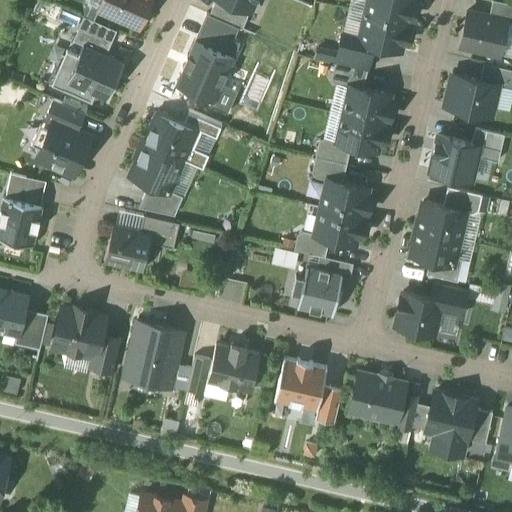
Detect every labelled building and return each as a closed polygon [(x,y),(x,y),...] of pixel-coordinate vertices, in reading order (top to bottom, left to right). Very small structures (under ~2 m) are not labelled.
[(102,0),(97,14),(140,32),(152,2),(145,0),(102,0)] [(219,0),(214,0),(209,14),(241,27),(248,12),(219,0)] [(219,0),(248,12),(252,0),(219,0)] [(367,0),(364,13),(407,23),(412,0),(367,0)] [(511,6),(492,2),(488,18),(505,22),(511,23),(511,6)] [(399,54),(407,23),(364,13),(357,44),(371,48),(399,54)] [(488,18),(466,13),(458,49),(496,58),(505,22),(488,18)] [(73,39),(83,43),(83,42),(106,52),(117,29),(84,15),(73,39)] [(337,40),(332,62),(367,70),(371,48),(357,44),(337,40)] [(95,93),(107,98),(124,60),(106,52),(83,42),(83,43),(78,54),(70,51),(63,69),(70,72),(66,80),(95,93)] [(511,73),(485,67),(482,84),(496,87),(511,90),(511,73)] [(482,84),(449,75),(442,104),(489,116),(496,87),(482,84)] [(95,93),(66,80),(62,88),(92,101),(95,93)] [(346,84),(339,112),(382,123),(389,95),(346,84)] [(44,118),(51,121),(52,117),(77,129),(85,111),(53,98),(44,118)] [(218,124),(185,108),(178,121),(197,130),(212,137),(218,124)] [(141,141),(184,159),(197,130),(178,121),(154,111),(141,141)] [(375,150),(382,123),(339,112),(332,139),(350,144),(375,150)] [(51,121),(35,156),(73,173),(91,135),(77,129),(52,117),(51,121)] [(504,134),(474,127),(470,142),(478,144),(475,155),(497,161),(504,134)] [(470,142),(438,134),(430,168),(469,178),(475,155),(478,144),(470,142)] [(332,139),(318,136),(314,154),(345,162),(350,144),(332,139)] [(184,159),(141,141),(126,176),(148,185),(169,194),(184,159)] [(42,181),(9,173),(3,198),(36,206),(42,181)] [(326,174),(319,205),(363,215),(370,185),(326,174)] [(169,194),(148,185),(133,217),(143,220),(169,225),(179,199),(169,194)] [(478,196),(446,189),(442,207),(463,212),(474,215),(478,196)] [(3,198),(0,197),(0,238),(32,245),(40,207),(36,206),(3,198)] [(421,202),(415,228),(457,237),(463,212),(442,207),(421,202)] [(356,244),(363,215),(319,205),(312,233),(356,244)] [(169,225),(143,220),(140,235),(144,236),(143,243),(171,249),(175,227),(169,225)] [(453,257),(457,237),(415,228),(409,252),(429,257),(452,262),(453,257)] [(140,235),(111,229),(104,262),(137,269),(143,243),(144,236),(140,235)] [(274,244),(271,260),(293,264),(296,249),(274,244)] [(452,262),(429,257),(425,275),(456,282),(461,259),(453,257),(452,262)] [(336,275),(306,268),(297,306),(327,313),(336,275)] [(432,297),(400,290),(391,328),(433,337),(438,311),(458,315),(464,289),(435,282),(432,297)] [(24,296),(0,289),(0,333),(15,337),(22,308),(24,296)] [(111,313),(59,302),(46,355),(100,368),(111,313)] [(37,352),(46,314),(22,308),(15,337),(13,346),(37,352)] [(184,333),(132,323),(120,379),(173,390),(184,333)] [(212,358),(207,379),(251,390),(260,353),(246,349),(246,345),(231,341),(230,345),(216,342),(212,358)] [(207,379),(212,358),(195,353),(186,389),(204,393),(207,379)] [(320,368),(284,360),(275,400),(311,408),(317,384),(320,368)] [(407,380),(354,369),(344,417),(398,428),(407,380)] [(330,425),(338,389),(317,384),(311,408),(309,420),(330,425)] [(476,398),(428,387),(419,429),(429,431),(425,448),(464,456),(476,398)] [(511,400),(501,398),(486,463),(511,468),(511,400)] [(13,454),(0,450),(0,506),(3,508),(13,454)] [(179,511),(182,499),(138,489),(132,511),(179,511)] [(184,490),(182,499),(179,511),(201,511),(206,495),(184,490)]
